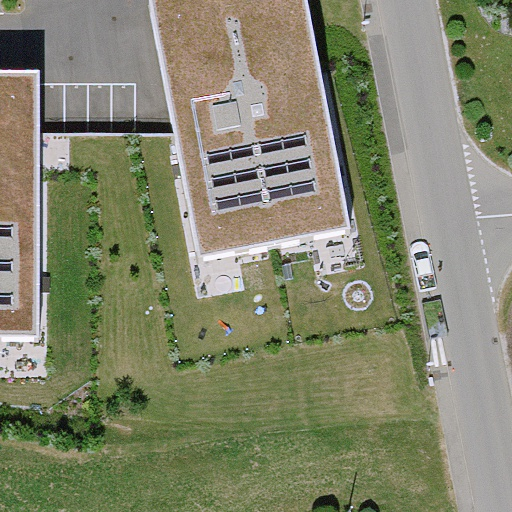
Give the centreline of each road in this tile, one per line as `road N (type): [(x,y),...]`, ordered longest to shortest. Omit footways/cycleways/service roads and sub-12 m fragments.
road 1 (tertiary): [(502,511),(442,219)]
road 2 (tertiary): [(442,219),(400,0)]
